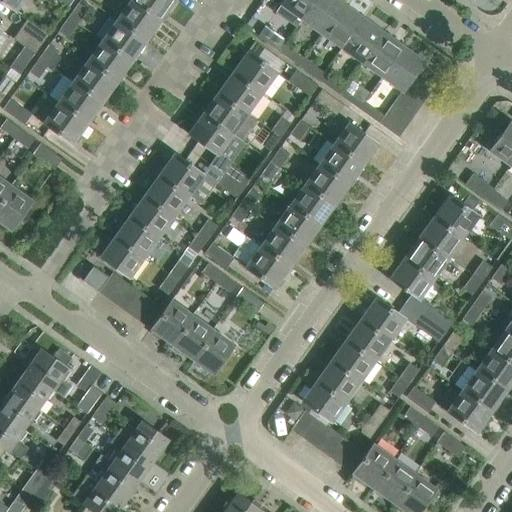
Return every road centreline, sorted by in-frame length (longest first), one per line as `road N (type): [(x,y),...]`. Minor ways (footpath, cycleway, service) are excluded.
road 1 (residential): [(226,423),(500,58)]
road 2 (residential): [(39,288),(242,0)]
road 3 (residential): [(226,423),(39,288)]
road 4 (residential): [(351,511),(226,423)]
